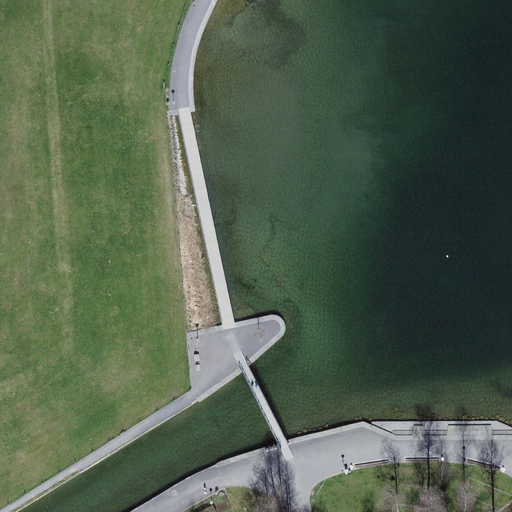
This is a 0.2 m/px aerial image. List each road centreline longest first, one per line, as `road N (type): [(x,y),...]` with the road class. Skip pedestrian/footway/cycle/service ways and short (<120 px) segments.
road 1 (track): [(10,511),(216,379),(237,352)]
road 2 (track): [(511,468),(490,454),(397,447),(294,476)]
road 3 (track): [(159,511),(228,477),(294,476)]
